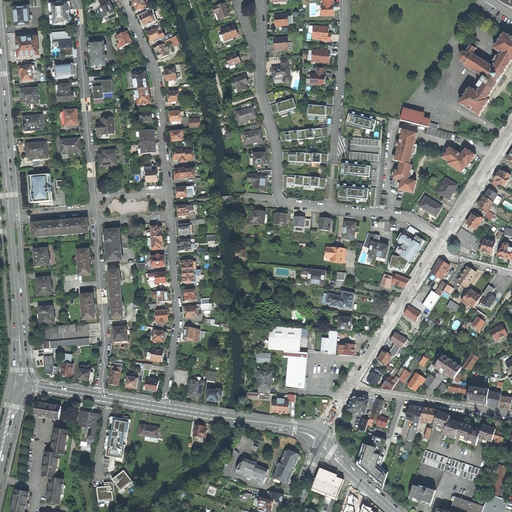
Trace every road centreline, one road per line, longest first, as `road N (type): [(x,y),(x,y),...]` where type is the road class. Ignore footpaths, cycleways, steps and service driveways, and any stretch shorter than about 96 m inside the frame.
road 1 (residential): [(167,193),(158,78),(122,0)]
road 2 (residential): [(77,0),(93,197)]
road 3 (residential): [(170,215),(178,324),(164,407)]
road 4 (residential): [(97,222),(105,321),(98,396)]
road 5 (residential): [(443,238),(404,216),(280,200)]
road 6 (tertiary): [(19,382),(9,216)]
road 7 (residential): [(350,388),(511,415)]
road 8 (residential): [(350,388),(435,251)]
road 9 (residential): [(345,0),(333,160)]
road 10 (residential): [(280,200),(260,91),(261,45)]
